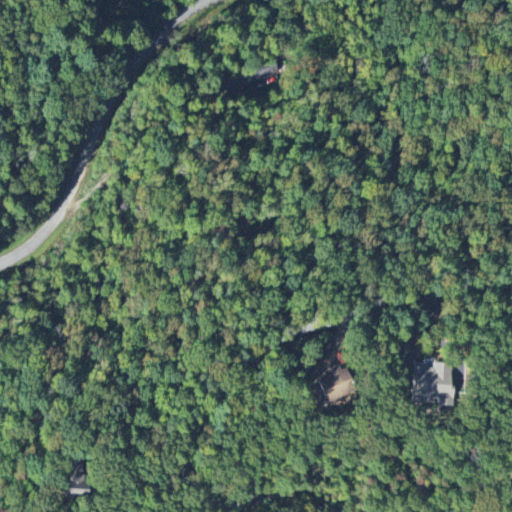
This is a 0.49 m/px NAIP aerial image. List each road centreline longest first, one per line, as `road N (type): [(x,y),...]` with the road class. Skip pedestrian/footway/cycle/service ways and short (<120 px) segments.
road 1 (residential): [(336,511),(285,494),(209,502),(193,492),(181,438),(282,338),(446,292),(511,288)]
road 2 (residential): [(0,264),(36,246),(65,203),(86,132),(122,76),(201,0)]
